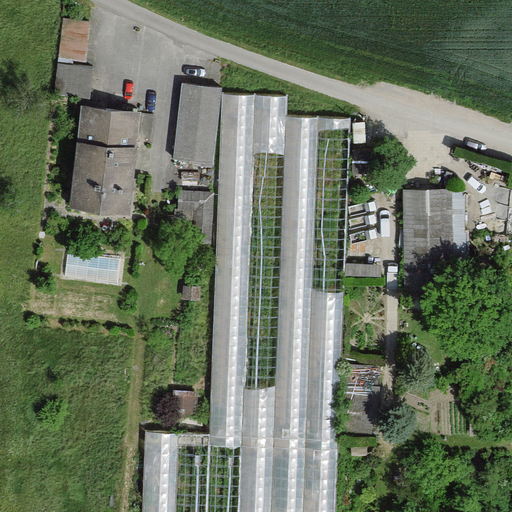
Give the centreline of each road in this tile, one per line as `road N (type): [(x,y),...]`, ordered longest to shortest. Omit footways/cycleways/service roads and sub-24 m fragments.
road 1 (track): [(123,511),(172,28)]
road 2 (track): [(476,240),(479,179),(430,152),(393,179),(384,461)]
road 3 (residential): [(112,0),(238,55),(511,143)]
